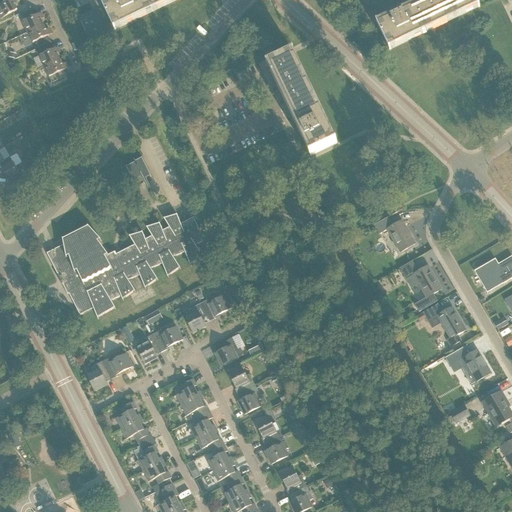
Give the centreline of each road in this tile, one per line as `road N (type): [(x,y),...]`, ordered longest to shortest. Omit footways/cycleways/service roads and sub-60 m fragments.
road 1 (unclassified): [(466,172),(281,0)]
road 2 (unclassified): [(0,255),(168,79)]
road 3 (unclassified): [(511,372),(432,233),(466,172)]
road 4 (residential): [(198,355),(277,511)]
road 5 (residential): [(188,118),(205,152),(279,118),(263,84)]
road 6 (residential): [(205,511),(140,384)]
road 7 (tertiary): [(58,371),(0,257)]
